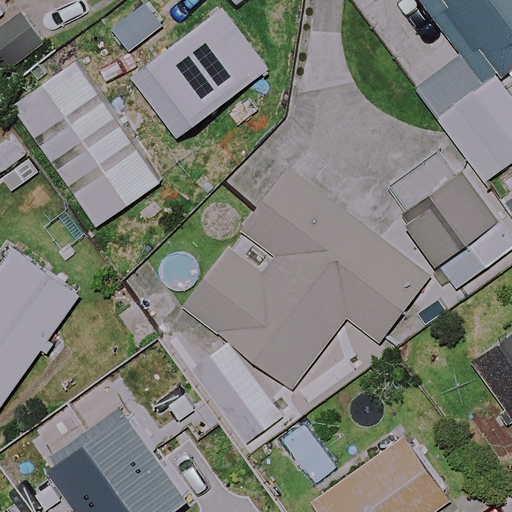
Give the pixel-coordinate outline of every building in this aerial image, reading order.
[(511,0),(446,0),(450,4),(441,11),(477,59),(485,53),(501,76),(511,67),(511,0)] [(269,69),(224,9),(134,77),(180,137),(269,69)] [(163,181),(76,58),(13,103),(100,226),(163,181)] [(511,161),(511,96),(496,74),(440,115),(488,179),(511,161)] [(511,247),(511,238),(455,157),(395,199),(456,286),(511,247)] [(431,275),(290,168),(186,305),(294,386),(348,315),(382,340),(431,275)] [(0,406),(82,295),(14,246),(0,264),(0,406)] [(511,334),(478,358),(511,405),(511,334)] [(285,413),(229,345),(193,374),(249,443),(285,413)] [(141,415),(119,380),(65,414),(87,449),(141,415)] [(432,511),(452,498),(406,434),(312,500),(320,511),(432,511)] [(156,511),(150,487),(51,511),(156,511)]
